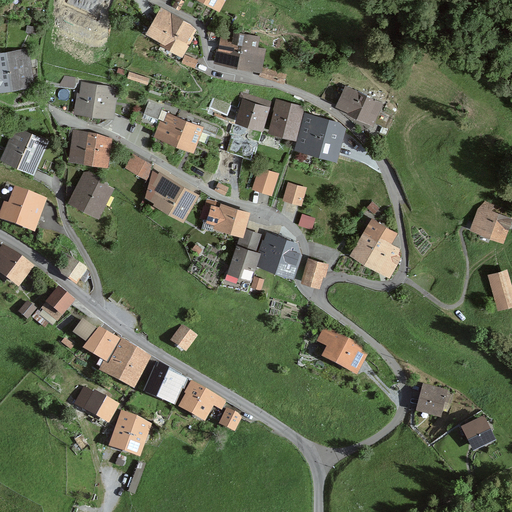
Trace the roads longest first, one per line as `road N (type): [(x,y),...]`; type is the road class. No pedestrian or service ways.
road 1 (residential): [(317,298),(326,281),(340,276),(386,285),(400,275),(399,218),(380,163),(324,105),(214,68),(194,21),(152,0)]
road 2 (residential): [(43,105),(224,198),(272,212),(298,235),(305,254),(299,284),(317,298)]
road 3 (residential): [(317,460),(92,305)]
road 4 (residential): [(317,298),(373,343),(404,385),(395,422),(317,460)]
road 5 (residential): [(92,305),(94,274),(64,219),(60,191),(35,173)]
